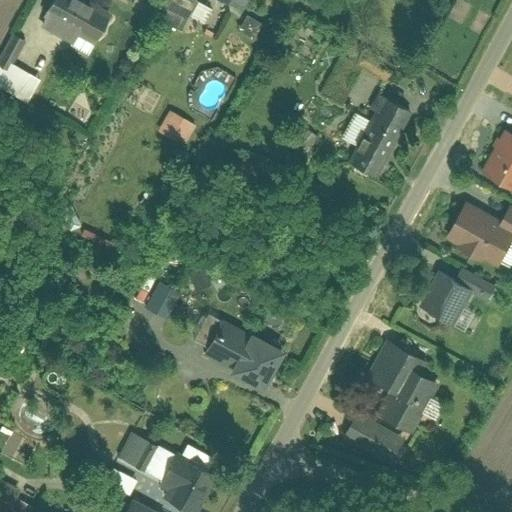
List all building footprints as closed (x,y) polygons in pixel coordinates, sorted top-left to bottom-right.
[(81,0),(49,0),(38,24),(89,50),(107,13),(81,0)] [(169,0),(167,4),(191,16),(199,0),(169,0)] [(218,0),(216,6),(237,16),(244,0),(218,0)] [(14,39),(0,61),(0,87),(26,103),(39,81),(14,66),(25,46),(14,39)] [(363,50),(352,69),(378,84),(389,65),(363,50)] [(381,101),(350,152),(379,170),(410,118),(381,101)] [(173,111),(162,132),(183,144),(195,123),(173,111)] [(511,138),(502,133),(479,174),(511,191),(511,138)] [(461,211),(444,241),(496,270),(511,244),(511,213),(509,212),(499,232),(461,211)] [(437,273),(416,310),(450,329),(471,292),(437,273)] [(496,287),(472,276),(467,289),(491,299),(496,287)] [(218,323),(200,358),(259,389),(277,354),(218,323)] [(410,429),(413,422),(414,423),(435,384),(414,373),(421,360),(387,342),(379,356),(369,376),(391,387),(378,412),(410,429)] [(352,409),(337,436),(381,460),(395,432),(352,409)] [(132,435),(115,461),(140,477),(157,450),(132,435)] [(157,489),(165,493),(159,504),(174,511),(188,511),(192,507),(195,508),(211,476),(173,457),(157,489)] [(0,474),(0,511),(27,511),(37,496),(0,474)]
